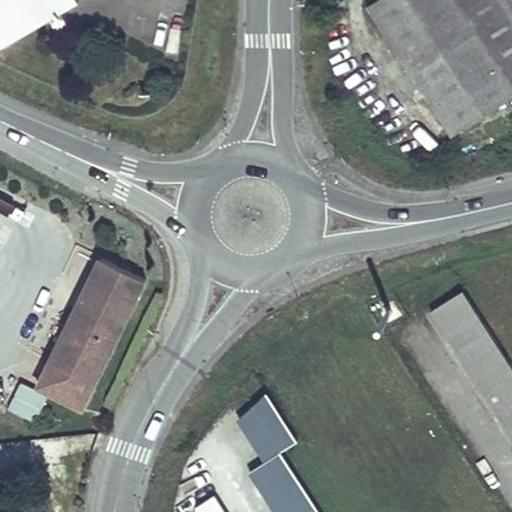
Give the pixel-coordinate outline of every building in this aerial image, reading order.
[(0,0),(0,42),(28,27),(72,0),(0,0)] [(511,0),(374,0),(366,5),(449,136),(493,109),(500,120),(511,112),(511,0)] [(145,278),(100,257),(55,353),(62,356),(46,390),(85,408),(145,278)] [(435,313),(511,431),(511,363),(466,293),(435,313)] [(62,356),(55,353),(40,387),(46,390),(62,356)] [(37,421),(50,393),(20,380),(8,409),(37,421)] [(323,511),(285,444),(295,438),(268,392),(233,411),(261,461),(244,470),(251,483),(238,490),(250,511),(323,511)]
